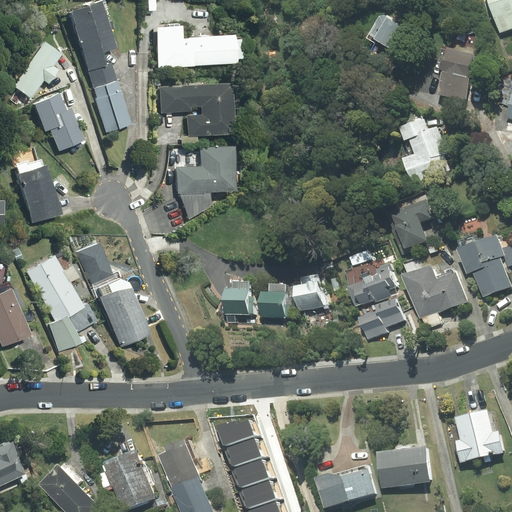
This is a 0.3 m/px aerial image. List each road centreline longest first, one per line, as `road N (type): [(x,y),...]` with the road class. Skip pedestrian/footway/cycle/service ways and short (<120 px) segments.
road 1 (unclassified): [(204,393),(437,369),(511,345)]
road 2 (residential): [(107,196),(124,210),(204,393)]
road 3 (unclassified): [(0,401),(204,393)]
